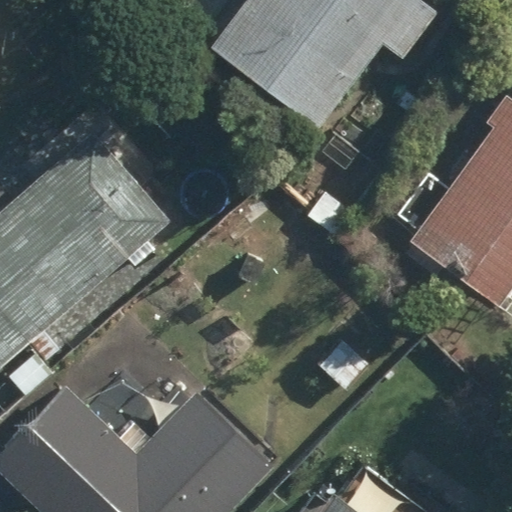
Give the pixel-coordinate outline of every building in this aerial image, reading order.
[(420,6),(412,0),(225,0),(193,43),(307,128),(369,45),(383,56),(420,6)] [(511,70),(392,237),(493,310),(511,283),(511,70)] [(58,349),(38,326),(115,258),(126,269),(153,245),(143,233),(162,216),(82,125),(0,197),(0,359),(16,346),(26,357),(0,380),(19,401),(53,371),(44,361),(58,349)] [(127,450),(55,381),(0,437),(0,488),(24,511),(226,511),(268,470),(186,390),(127,450)] [(442,511),(390,475),(363,511),(348,511),(318,490),(301,511),(442,511)]
